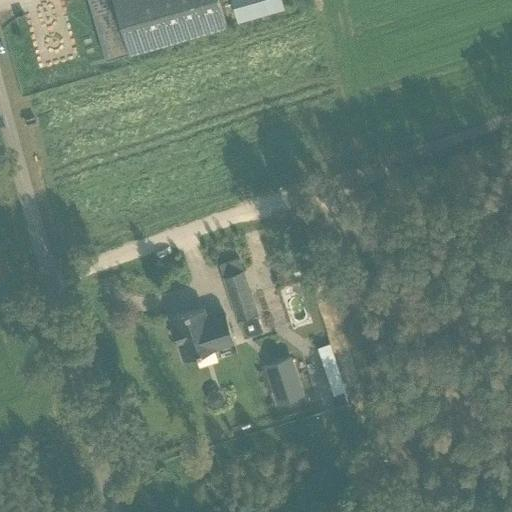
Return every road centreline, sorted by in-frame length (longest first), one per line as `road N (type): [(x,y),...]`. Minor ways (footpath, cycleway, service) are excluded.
road 1 (track): [(511,125),(47,271)]
road 2 (unclassified): [(114,511),(0,99)]
